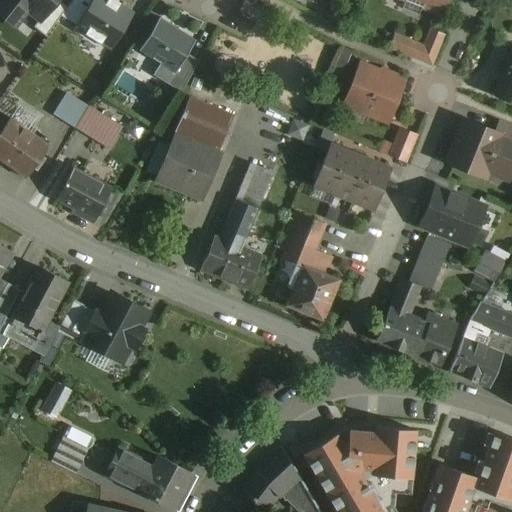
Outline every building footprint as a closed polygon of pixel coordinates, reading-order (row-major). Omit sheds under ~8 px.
[(2,0),(0,3),(0,14),(14,26),(27,11),(39,20),(40,21),(56,0),(2,0)] [(45,37),(66,8),(56,0),(40,21),(39,20),(33,27),(45,37)] [(131,12),(110,0),(86,0),(71,28),(110,49),(131,12)] [(443,0),(404,0),(401,9),(418,16),(421,8),(429,11),(431,7),(439,11),(443,0)] [(194,40),(158,18),(137,51),(159,64),(152,75),(166,84),(186,54),(194,40)] [(429,30),(422,47),(394,35),(389,48),(430,65),(442,36),(429,30)] [(511,47),(492,95),(511,102),(511,47)] [(197,61),(186,54),(166,84),(180,93),(197,61)] [(401,83),(365,69),(350,105),(386,120),(401,83)] [(88,107),(65,93),(52,115),(74,128),(88,107)] [(230,116),(189,100),(173,129),(173,135),(216,152),(230,116)] [(120,127),(88,107),(74,128),(106,148),(120,127)] [(8,118),(0,129),(0,160),(24,178),(48,146),(8,118)] [(511,126),(498,121),(493,133),(511,141),(511,126)] [(511,141),(493,133),(464,122),(458,138),(455,137),(445,161),(484,177),(488,166),(506,173),(511,158),(511,141)] [(414,136),(399,130),(389,156),(395,159),(404,162),(414,136)] [(216,152),(173,135),(153,182),(199,201),(219,154),(216,152)] [(349,153),(329,145),(312,185),(332,193),(349,153)] [(388,169),(349,153),(332,193),(371,209),(388,169)] [(404,162),(395,159),(393,164),(401,167),(404,162)] [(249,163),(234,200),(256,209),(271,172),(249,163)] [(110,188),(71,168),(54,199),(73,209),(71,212),(92,223),(110,188)] [(483,207),(441,190),(431,214),(425,211),(419,225),(467,245),(483,207)] [(256,209),(234,200),(219,238),(240,247),(256,209)] [(324,224),(293,212),(283,237),(313,250),(324,224)] [(448,245),(425,236),(411,271),(434,280),(448,245)] [(313,250),(283,237),(279,247),(286,250),(283,258),(301,265),(321,273),(328,256),(313,250)] [(240,247),(219,238),(214,249),(209,247),(199,269),(246,288),(259,255),(240,247)] [(497,280),(511,252),(491,242),(477,270),(497,280)] [(0,271),(11,253),(0,246),(0,271)] [(321,273),(301,265),(298,274),(292,271),(286,286),(292,288),(285,304),(320,319),(336,280),(321,273)] [(66,282),(37,267),(11,316),(41,331),(46,321),(66,282)] [(487,284),(473,277),(467,288),(482,295),(487,284)] [(400,279),(375,341),(415,357),(416,355),(429,323),(424,321),(408,315),(419,287),(400,279)] [(0,294),(0,340),(4,342),(11,330),(0,324),(0,323),(19,291),(6,283),(0,294)] [(488,301),(502,305),(506,293),(492,288),(488,301)] [(90,334),(86,341),(87,342),(94,346),(93,348),(113,358),(113,356),(122,361),(129,347),(134,349),(144,330),(139,327),(147,313),(129,303),(128,305),(110,296),(100,315),(95,312),(85,331),(90,334)] [(85,331),(95,312),(73,301),(57,333),(84,347),(87,342),(86,341),(90,334),(85,331)] [(511,336),(511,316),(479,303),(470,315),(461,339),(472,343),(476,332),(485,335),(488,328),(511,338),(511,336)] [(429,323),(416,355),(438,363),(451,330),(437,325),(439,319),(427,314),(424,321),(429,323)] [(41,331),(11,316),(8,320),(21,327),(16,336),(33,345),(41,331)] [(58,327),(46,321),(41,331),(33,345),(45,351),(58,327)] [(472,343),(461,339),(448,371),(488,387),(500,355),(472,343)] [(45,410),(61,416),(70,387),(54,381),(45,410)] [(90,437),(70,427),(67,429),(62,437),(85,448),(90,447),(92,441),(90,437)] [(340,433),(301,455),(334,511),(396,511),(394,507),(395,493),(411,496),(416,431),(375,427),(375,433),(370,432),(345,430),(340,433)] [(439,465),(433,482),(437,483),(433,493),(430,491),(426,501),(430,502),(426,511),(423,511),(422,511),(464,511),(473,488),(511,501),(511,497),(511,439),(493,432),(477,478),(439,465)] [(85,448),(62,437),(49,462),(72,473),(85,448)] [(152,466),(117,448),(104,474),(138,492),(152,466)] [(189,473),(157,457),(152,466),(138,492),(171,509),(172,507),(176,509),(193,477),(188,475),(189,473)] [(291,467),(269,478),(278,492),(284,499),(303,487),(291,467)] [(262,468),(241,492),(263,510),(278,492),(269,478),(262,468)] [(317,511),(303,487),(284,499),(285,501),(287,499),(300,511),(317,511)] [(85,511),(87,505),(71,501),(68,511),(85,511)]
